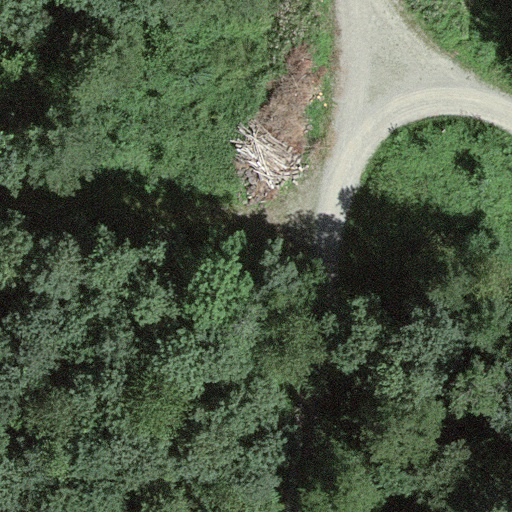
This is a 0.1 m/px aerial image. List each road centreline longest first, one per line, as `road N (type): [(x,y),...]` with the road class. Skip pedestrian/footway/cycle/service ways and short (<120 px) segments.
road 1 (track): [(351,0),(358,57),(296,511)]
road 2 (track): [(358,57),(511,128)]
